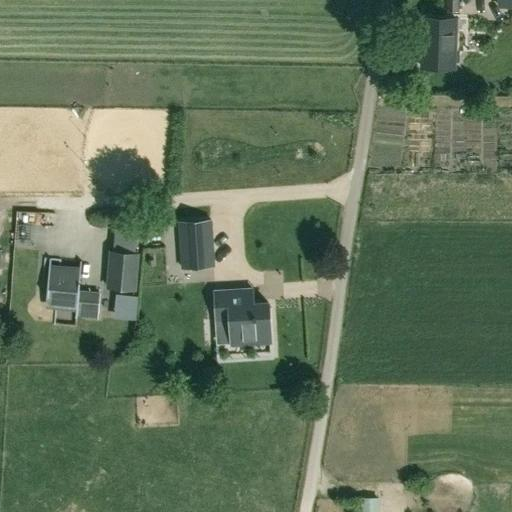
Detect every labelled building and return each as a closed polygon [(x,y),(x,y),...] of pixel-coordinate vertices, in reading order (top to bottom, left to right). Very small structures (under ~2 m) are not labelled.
[(447,0),(447,11),(458,12),(458,0),(447,0)] [(454,68),(455,19),(421,18),(420,67),(454,68)] [(177,220),(180,269),(215,267),(212,219),(177,220)] [(136,291),(140,252),(109,249),(105,288),(136,291)] [(46,305),(78,308),(81,267),(49,264),(46,305)] [(245,305),(244,289),(215,291),(217,319),(230,318),(231,344),(271,342),(268,303),(245,305)] [(101,299),(84,299),(84,314),(101,315),(101,299)] [(361,497),(361,511),(379,511),(379,497),(361,497)]
